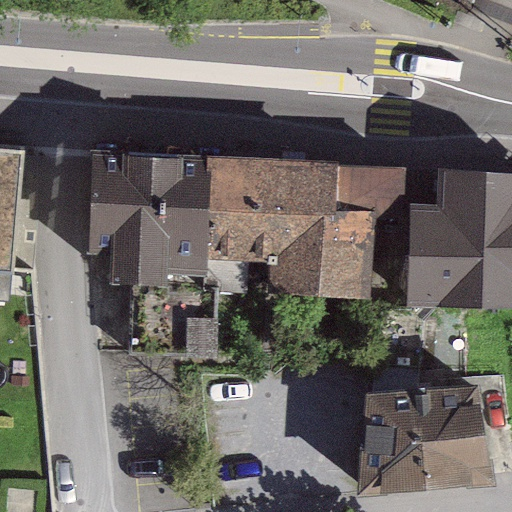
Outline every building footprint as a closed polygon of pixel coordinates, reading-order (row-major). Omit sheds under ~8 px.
[(42,121),(0,117),(0,317),(23,319),(42,121)] [(176,150),(76,150),(72,248),(93,249),(88,355),(174,359),(176,296),(208,298),(210,262),(175,261),(176,150)] [(350,153),(176,150),(175,261),(210,262),(210,253),(235,253),(234,294),(326,295),(327,208),(349,208),(350,153)] [(511,178),(507,172),(397,173),(397,213),(372,213),(373,293),(460,296),(511,295),(511,178)] [(511,295),(460,296),(465,367),(511,363),(511,295)] [(402,307),(342,304),(325,487),(468,474),(463,388),(403,387),(402,307)]
